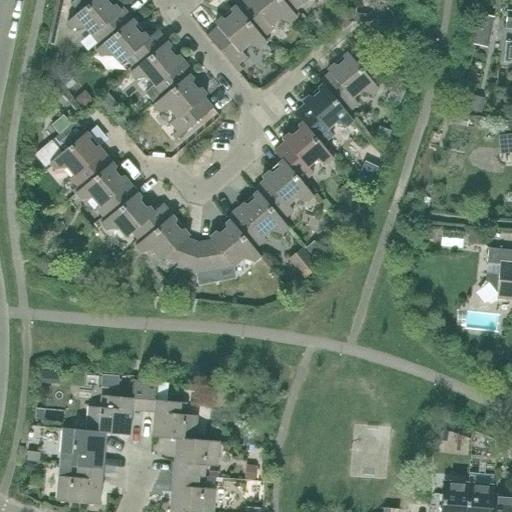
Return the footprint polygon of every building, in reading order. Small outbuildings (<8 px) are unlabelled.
[(110,0),(74,0),(70,4),(78,13),(67,23),(72,29),(83,27),(97,43),(93,47),(95,51),(132,20),(122,8),(119,10),(110,0)] [(290,23),(296,18),(280,0),(242,0),(234,7),(265,43),(269,40),(265,36),(273,29),(271,26),(279,19),(290,23)] [(321,0),(322,0),(280,0),(296,18),(299,15),(295,10),(307,0),(321,0)] [(259,48),(265,43),(234,7),(214,24),(217,27),(206,36),(237,72),(241,69),(237,64),(246,57),(240,51),(249,44),(259,48)] [(505,42),(503,63),(511,63),(511,12),(506,12),(505,29),(511,29),(511,42),(506,42),(505,42)] [(157,30),(148,38),(132,20),(95,51),(101,57),(112,55),(120,64),(126,59),(132,66),(127,70),(130,73),(167,42),(157,30)] [(190,75),(193,73),(167,42),(130,73),(135,79),(146,77),(153,85),(150,88),(157,96),(153,100),(156,103),(189,75),(190,75)] [(372,95),(378,90),(347,53),(326,70),(329,73),(318,82),(321,85),(350,119),(350,118),(353,116),(350,111),(358,104),(353,98),(361,91),(372,95)] [(206,95),(190,75),(189,75),(156,103),(152,106),(158,112),(169,110),(176,118),(170,123),(177,132),(172,136),(175,140),(212,108),(203,98),(206,95)] [(350,118),(350,119),(321,85),(301,102),(304,105),(293,114),(301,123),(302,123),(325,150),(328,147),(324,143),(333,136),(328,130),(336,123),(346,127),(353,121),(350,118)] [(465,127),(466,116),(448,114),(447,125),(465,127)] [(86,132),(85,133),(75,121),(51,141),(61,153),(49,163),(55,170),(66,168),(73,176),(70,178),(77,187),(72,191),(75,194),(112,163),(86,132)] [(325,150),(302,123),(301,123),(282,140),(284,143),(273,152),(281,161),(282,160),(305,188),(308,185),(305,180),(313,174),(308,167),(316,161),(327,165),(333,159),(325,150)] [(511,134),(499,136),(501,154),(511,152),(511,134)] [(305,188),(282,160),(281,161),(261,177),(264,180),(253,189),(256,192),(285,226),(285,225),(288,223),(284,218),(293,211),(288,205),(296,198),(307,202),(313,197),(305,188)] [(101,224),(137,193),(112,163),(75,194),(80,200),(92,198),(98,206),(95,209),(102,217),(98,221),(101,224)] [(285,225),(285,226),(256,192),(226,218),(228,221),(229,221),(257,254),(258,254),(261,251),(257,247),(265,240),(262,237),(270,230),(281,234),(288,228),(285,225)] [(162,204),(153,212),(137,193),(101,224),(106,231),(117,228),(125,238),(131,233),(137,240),(132,243),(135,247),(172,216),(162,204)] [(186,238),(189,236),(172,216),(135,247),(141,253),(152,251),(160,260),(163,258),(177,263),(176,267),(196,274),(198,243),(186,238)] [(258,254),(257,254),(229,221),(228,221),(209,237),(211,240),(198,243),(196,274),(216,270),(216,266),(231,263),(233,267),(243,259),(254,262),(260,257),(258,254)] [(439,247),(461,248),(462,231),(440,230),(439,247)] [(511,250),(488,248),(487,264),(502,266),(502,275),(486,273),(485,282),(479,290),(482,299),(490,303),(499,299),(499,300),(500,300),(501,297),(511,297),(511,250)] [(288,260),(305,280),(317,268),(301,249),(288,260)] [(35,264),(34,265),(35,266),(41,272),(48,266),(44,261),(40,260),(35,264)] [(142,412),(145,381),(133,380),(131,398),(101,396),(100,408),(88,407),(86,431),(106,433),(105,433),(129,435),(131,411),(142,412)] [(156,400),(158,382),(145,381),(142,412),(153,413),(151,437),(175,439),(195,440),(197,416),(185,415),(186,403),(156,400)] [(86,431),(62,429),(59,465),(102,469),(103,458),(105,433),(106,433),(86,431)] [(445,440),(446,432),(436,431),(435,439),(445,440)] [(195,440),(175,439),(172,475),(204,477),(205,466),(217,467),(219,442),(195,440)] [(99,505),(102,469),(59,465),(56,501),(99,505)] [(203,489),(204,477),(172,475),(169,510),(188,511),(212,511),(215,490),(203,489)] [(465,511),(468,484),(443,482),(440,511),(465,511)] [(492,496),(493,487),(468,484),(465,511),(489,511),(491,496),(492,496)] [(511,511),(511,497),(492,496),(491,496),(489,511),(511,511)]
